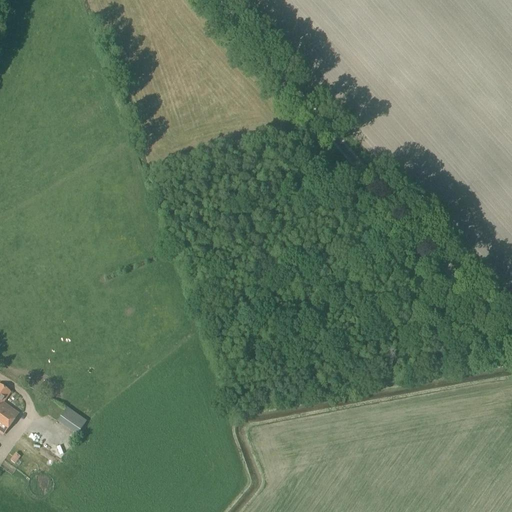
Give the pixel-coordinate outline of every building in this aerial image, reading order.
[(2,405),(10,393),(0,386),(0,432),(4,435),(18,416),(2,405)] [(77,437),(86,423),(66,408),(56,422),(77,437)] [(45,445),(60,452),(64,442),(49,436),(45,445)] [(39,497),(41,497),(43,497),(45,496),(46,495),(48,494),(49,492),(50,490),(50,488),(50,486),(50,484),(50,482),(49,480),(47,479),(46,477),(44,476),(42,476),(40,476),(38,476),(35,476),(34,477),(32,479),(31,480),(30,482),(29,484),(29,486),(29,488),(30,490),(30,492),(32,494),(33,495),(35,496),(37,497),(39,497)] [(54,497),(64,501),(68,491),(58,487),(54,497)]
